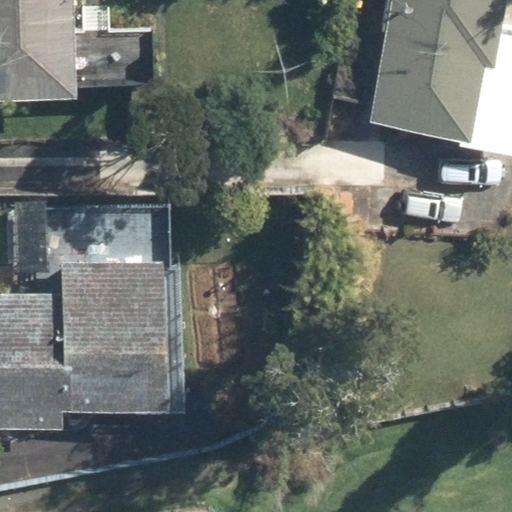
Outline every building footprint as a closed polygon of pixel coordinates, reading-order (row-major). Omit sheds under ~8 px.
[(75,0),(0,0),(0,84),(75,85),(75,0)] [(508,139),(511,119),(511,18),(497,16),(500,0),(388,0),(366,110),(508,139)] [(152,21),(103,19),(101,75),(150,77),(152,21)] [(49,195),(8,194),(7,262),(48,263),(49,195)] [(72,200),(72,246),(60,246),(60,282),(0,282),(0,415),(60,416),(60,392),(162,392),(162,267),(173,267),(173,200),(72,200)]
